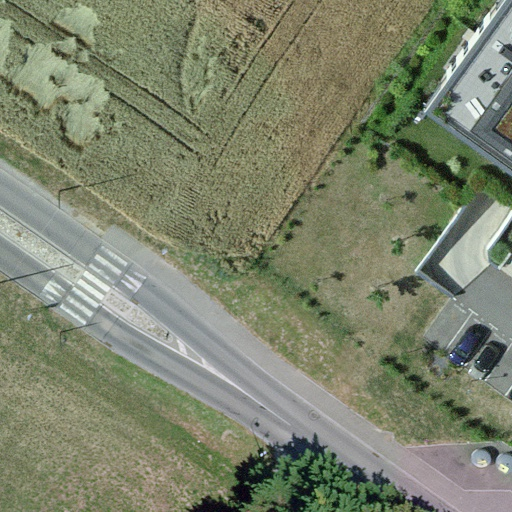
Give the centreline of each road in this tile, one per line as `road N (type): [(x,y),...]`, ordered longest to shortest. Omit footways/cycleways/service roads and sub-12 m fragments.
road 1 (tertiary): [(244,392),(139,289),(0,189)]
road 2 (tertiary): [(0,251),(111,328),(244,392)]
road 3 (tertiary): [(410,511),(244,392)]
